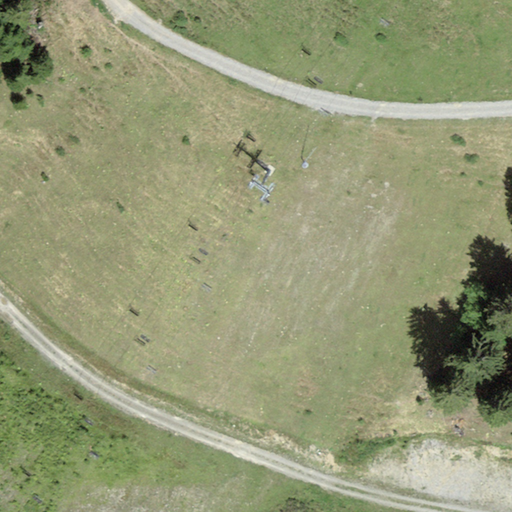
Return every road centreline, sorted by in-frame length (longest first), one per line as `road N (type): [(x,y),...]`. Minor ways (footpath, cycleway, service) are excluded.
road 1 (track): [(511,511),(428,505),(283,475),(151,426),(46,366),(0,321)]
road 2 (track): [(511,111),(378,109),(305,95),(232,69),(115,0)]
